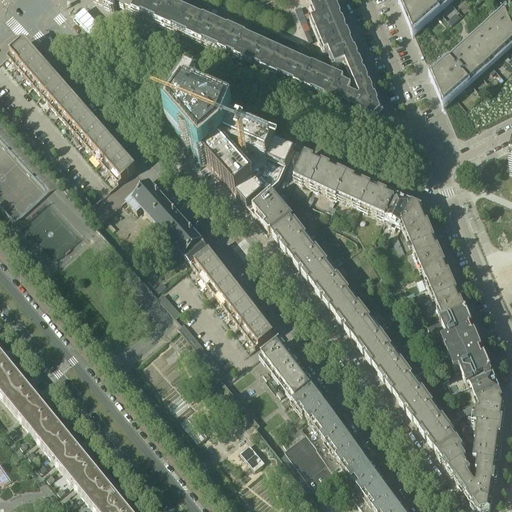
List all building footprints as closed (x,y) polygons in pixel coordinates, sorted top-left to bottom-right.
[(95,0),(93,5),(114,14),(117,8),(127,12),(132,15),(138,0),(95,0)] [(138,0),(132,15),(160,27),(169,7),(153,0),(138,0)] [(176,0),(173,8),(172,7),(172,8),(169,7),(160,27),(194,43),(204,21),(209,9),(188,0),(176,0)] [(339,13),(333,0),(307,0),(316,22),(339,13)] [(447,5),(442,0),(408,0),(401,7),(413,35),(416,32),(424,25),(447,5)] [(300,8),(294,10),(297,18),(303,16),(300,8)] [(352,44),(339,13),(316,22),(312,23),(325,56),(329,54),(352,44)] [(511,46),(511,31),(505,14),(478,39),(497,60),(511,46)] [(304,17),(298,19),(301,27),(307,25),(304,17)] [(219,54),(228,32),(204,21),(194,43),(219,54)] [(244,66),(254,43),(246,40),(246,39),(228,31),(228,32),(219,54),(244,66)] [(308,33),(304,34),(309,46),(313,44),(308,33)] [(477,78),(497,60),(478,39),(458,56),(477,78)] [(270,77),(280,55),(254,43),(244,66),(270,77)] [(359,60),(352,44),(329,54),(335,70),(346,66),(359,60)] [(22,48),(7,61),(16,71),(33,56),(26,48),(22,48)] [(302,92),(313,69),(312,69),(312,70),(280,55),(270,77),(302,92)] [(33,56),(16,71),(24,81),(42,65),(33,56)] [(477,78),(458,56),(432,80),(443,108),(446,106),(454,98),(477,78)] [(359,60),(346,66),(350,77),(364,72),(359,60)] [(42,65),(24,81),(33,90),(50,75),(42,65)] [(344,83),(313,69),(302,92),(334,106),(342,86),(344,83)] [(364,72),(350,77),(356,89),(369,84),(364,72)] [(50,75),(33,90),(41,100),(59,85),(50,75)] [(383,118),(369,84),(356,89),(356,91),(354,92),(342,86),(334,106),(376,125),(383,118)] [(59,85),(41,100),(50,110),(67,95),(59,85)] [(67,95),(50,110),(59,120),(76,104),(67,95)] [(76,104),(59,120),(67,129),(84,114),(76,104)] [(187,105),(172,125),(250,214),(279,188),(295,154),(187,105)] [(84,114),(67,129),(76,139),(93,124),(84,114)] [(93,124),(76,139),(84,149),(102,134),(93,124)] [(102,134),(84,149),(93,159),(110,144),(102,134)] [(110,144),(93,159),(101,169),(119,153),(110,144)] [(119,153),(101,169),(110,178),(127,163),(119,153)] [(306,159),(294,184),(312,191),(320,195),(331,170),(306,159)] [(127,163),(110,178),(119,188),(136,173),(127,163)] [(331,170),(320,195),(336,203),(337,201),(345,204),(355,181),(331,170)] [(355,181),(345,204),(369,215),(379,192),(355,181)] [(150,189),(147,185),(125,204),(137,218),(142,213),(184,260),(201,246),(151,189),(150,189)] [(396,200),(379,192),(369,215),(385,222),(396,200)] [(293,220),(271,195),(250,214),(269,237),(270,236),(271,237),(293,220)] [(402,229),(412,207),(396,200),(385,222),(390,224),(388,230),(395,233),(397,227),(402,229)] [(442,260),(431,234),(422,212),(412,207),(402,229),(403,229),(419,269),(442,260)] [(329,208),(327,214),(333,217),(336,211),(329,208)] [(302,216),(297,220),(302,226),(307,221),(302,216)] [(293,220),(271,237),(272,237),(275,241),(274,242),(278,247),(280,245),(283,248),(280,250),(286,258),(287,257),(290,261),(310,247),(305,240),(307,239),(295,224),(293,225),(291,222),(293,220)] [(397,240),(391,242),(398,259),(404,256),(397,240)] [(191,268),(209,255),(201,246),(184,260),(185,261),(191,268)] [(314,253),(310,247),(290,261),(294,266),(293,266),(299,274),(302,272),(304,275),(302,277),(308,285),(309,284),(312,289),(314,287),(331,274),(326,268),(328,266),(316,251),(314,253)] [(191,269),(198,279),(216,265),(209,255),(191,268),(191,269)] [(338,260),(332,265),(335,270),(341,265),(338,260)] [(442,260),(419,269),(427,286),(431,295),(453,286),(442,260)] [(191,268),(185,261),(184,262),(181,265),(187,272),(189,270),(191,269),(191,268)] [(198,279),(206,289),(224,275),(216,265),(198,279)] [(331,274),(314,287),(312,289),(316,293),(315,294),(321,302),(323,300),(325,302),(326,303),(323,305),(329,313),(330,312),(333,316),(353,302),(348,296),(350,294),(338,279),(336,280),(331,274)] [(206,289),(214,299),(232,285),(224,275),(206,289)] [(214,299),(222,310),(240,296),(232,285),(214,299)] [(163,286),(155,292),(158,296),(166,290),(163,286)] [(453,286),(431,295),(443,323),(439,324),(440,325),(465,315),(453,286)] [(222,310),(230,320),(248,306),(240,296),(222,310)] [(420,296),(415,298),(417,305),(423,302),(420,296)] [(357,308),(353,302),(333,316),(337,321),(336,322),(342,330),(345,328),(347,331),(344,333),(350,340),(351,340),(355,344),(356,343),(374,330),(369,323),(371,322),(359,307),(357,308)] [(230,320),(238,330),(256,316),(248,306),(230,320)] [(238,330),(246,340),(264,326),(256,316),(238,330)] [(493,381),(467,320),(466,317),(428,333),(435,349),(442,347),(443,350),(454,375),(459,373),(461,377),(467,392),(470,391),(493,381)] [(246,340),(254,351),(272,336),(264,326),(246,340)] [(196,341),(190,332),(187,334),(183,329),(180,330),(190,345),(196,341)] [(374,330),(356,343),(355,344),(358,349),(357,350),(363,358),(366,356),(368,359),(365,361),(371,369),(372,368),(375,372),(377,371),(395,358),(390,352),(392,351),(381,335),(379,336),(374,330)] [(281,347),(263,361),(280,383),(298,370),(298,368),(296,365),(294,365),(285,353),(285,351),(283,348),(281,348),(281,347)] [(124,511),(123,510),(104,487),(85,463),(67,441),(48,418),(30,395),(11,373),(0,358),(0,400),(9,412),(28,435),(46,458),(65,480),(84,503),(90,511),(124,511)] [(395,358),(377,371),(375,372),(379,377),(378,378),(384,386),(386,384),(388,387),(386,389),(392,397),(393,396),(396,401),(415,386),(411,380),(413,379),(401,363),(399,364),(395,358)] [(298,370),(280,383),(295,404),(313,390),(311,388),(312,386),(309,383),(308,383),(298,370)] [(477,406),(499,396),(493,381),(470,391),(477,406)] [(420,393),(415,386),(396,401),(400,405),(398,406),(404,414),(407,412),(409,415),(406,417),(412,425),(413,424),(417,429),(436,414),(431,408),(433,407),(422,391),(420,393)] [(313,390),(295,404),(292,406),(302,419),(323,404),(313,390)] [(214,393),(204,402),(205,402),(209,407),(219,398),(215,394),(214,393)] [(485,411),(503,404),(499,396),(477,406),(480,412),(479,413),(480,414),(485,411)] [(310,426),(329,411),(323,404),(302,419),(303,420),(304,419),(310,426)] [(503,404),(485,411),(484,416),(476,415),(475,426),(477,427),(502,430),(505,409),(503,404)] [(457,421),(475,414),(472,408),(455,415),(457,421)] [(315,433),(335,419),(329,411),(310,426),(315,433)] [(452,436),(454,435),(442,419),(441,421),(436,414),(417,429),(420,433),(419,434),(425,442),(427,440),(430,443),(427,445),(433,453),(434,452),(437,456),(437,457),(456,443),(457,443),(452,436)] [(290,463),(341,427),(335,419),(315,433),(307,440),(287,454),(285,456),(290,463)] [(190,420),(181,428),(197,448),(202,444),(207,440),(204,436),(193,423),(190,420)] [(295,470),(326,448),(345,433),(341,427),(290,463),(295,470)] [(500,444),(502,430),(477,427),(476,433),(475,440),(500,444)] [(287,454),(307,440),(301,432),(282,446),(287,454)] [(301,478),(351,441),(345,433),(326,448),(295,470),(301,478)] [(498,457),(499,448),(500,444),(475,440),(475,446),(476,446),(475,453),(498,457)] [(307,485),(336,463),(356,448),(351,441),(301,478),(307,485)] [(470,475),(463,463),(465,462),(462,457),(459,453),(462,451),(456,443),(437,457),(458,487),(468,480),(467,477),(470,475)] [(249,448),(239,456),(254,475),(265,466),(249,448)] [(356,448),(336,463),(307,485),(312,492),(362,456),(356,448)] [(497,465),(498,457),(475,453),(474,458),(474,462),(477,463),(497,465)] [(318,499),(339,483),(367,463),(362,456),(312,492),(318,499)] [(302,479),(286,459),(281,462),(297,483),(302,479)] [(495,476),(497,466),(497,465),(477,463),(477,468),(476,473),(478,473),(495,476)] [(344,490),(372,470),(369,465),(341,486),(344,490)] [(349,497),(377,477),(372,470),(344,490),(349,497)] [(494,486),(495,477),(495,476),(478,473),(476,483),(494,486)] [(354,504),(382,484),(377,477),(349,497),(354,504)] [(490,511),(493,489),(494,486),(476,483),(476,486),(474,488),(468,480),(458,487),(475,511),(490,511)] [(360,511),(388,492),(382,484),(354,504),(360,511)] [(359,511),(375,511),(393,499),(388,492),(360,511),(359,511)] [(389,511),(398,506),(393,499),(375,511),(389,511)]
